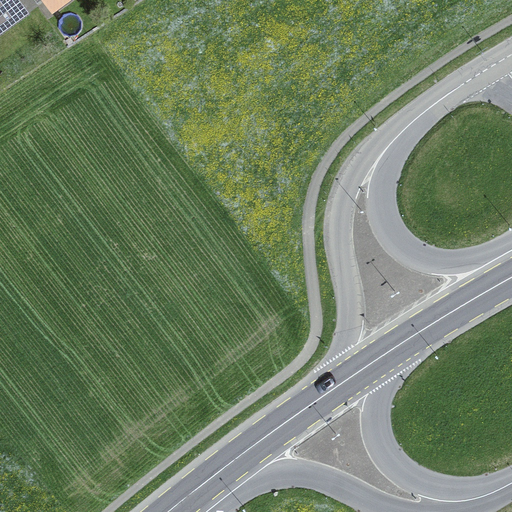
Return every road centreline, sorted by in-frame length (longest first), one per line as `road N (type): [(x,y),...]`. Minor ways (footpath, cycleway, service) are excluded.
road 1 (tertiary): [(446,92),(385,131),(341,198),(348,323),(324,393)]
road 2 (tertiary): [(511,240),(470,260),(435,261),(392,231),(384,201),(393,167),(446,92)]
road 3 (tertiary): [(511,476),(450,488),(394,460),(379,434),(376,406),(389,348)]
road 4 (primary): [(169,511),(324,393)]
road 5 (tertiary): [(218,511),(293,476),(394,511)]
road 6 (primary): [(389,348),(511,277)]
